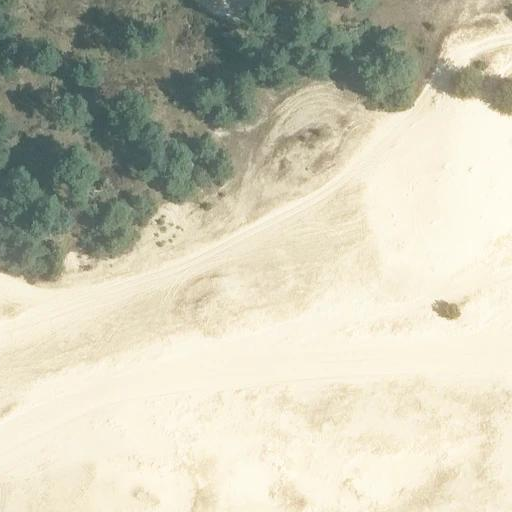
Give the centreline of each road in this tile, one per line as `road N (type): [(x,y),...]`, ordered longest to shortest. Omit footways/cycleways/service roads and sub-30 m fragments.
road 1 (track): [(0,286),(119,292),(300,201),(425,102),(452,54),(511,39)]
road 2 (track): [(511,351),(278,363),(144,384),(0,439)]
